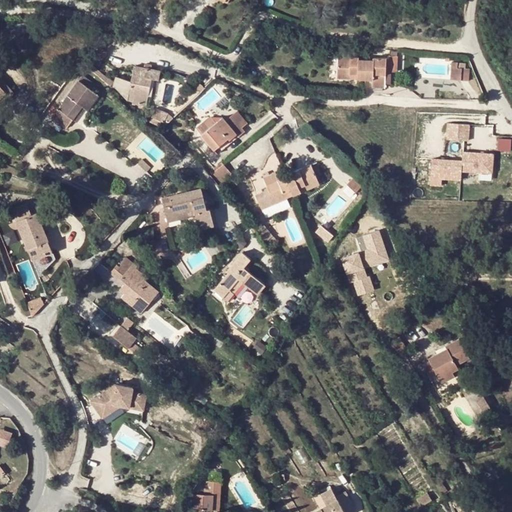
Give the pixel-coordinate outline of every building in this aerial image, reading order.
[(110,43),(94,34),(85,50),(101,58),(110,43)] [(361,80),(361,60),(357,59),(357,57),(338,56),(337,78),(351,79),(351,74),(357,74),(357,79),(361,80)] [(373,60),(365,60),(364,80),(372,80),(371,87),(384,87),(385,58),(373,58),(373,60)] [(151,79),(158,80),(159,71),(150,69),(150,64),(143,63),(143,68),(134,66),(129,93),(135,94),(133,104),(146,106),(148,96),(151,79)] [(449,79),(459,81),(460,69),(450,68),(449,79)] [(82,74),(79,79),(91,88),(94,83),(82,74)] [(0,105),(14,92),(0,77),(0,83),(7,91),(0,97),(0,105)] [(81,105),(86,108),(88,110),(99,94),(91,88),(79,79),(52,117),(66,127),(72,118),(81,105)] [(151,79),(148,96),(155,98),(158,80),(151,79)] [(81,105),(72,118),(77,121),(86,108),(81,105)] [(168,112),(155,107),(152,114),(165,119),(168,112)] [(192,126),(200,136),(211,127),(203,117),(192,126)] [(229,139),(235,134),(222,118),(211,127),(200,136),(212,150),(227,137),(229,139)] [(233,120),(227,125),(235,134),(237,137),(243,132),(233,120)] [(448,123),(448,140),(472,140),(472,123),(448,123)] [(237,137),(235,134),(229,139),(227,137),(212,150),(216,154),(237,137)] [(511,149),(511,138),(500,138),(500,150),(511,149)] [(445,179),(465,180),(465,171),(496,173),(497,152),(465,151),(464,159),(434,158),(432,185),(445,186),(445,179)] [(142,159),(138,162),(147,170),(150,167),(142,159)] [(223,164),(211,174),(221,185),(233,174),(223,164)] [(292,174),(285,178),(290,188),(293,195),(318,183),(309,165),(291,173),(292,174)] [(282,171),(276,174),(275,172),(263,178),(275,204),(286,199),(286,198),(286,197),(284,191),(290,188),(285,178),(282,171)] [(483,182),(494,184),(495,174),(484,172),(483,182)] [(284,191),(286,197),(293,195),(290,188),(284,191)] [(194,209),(196,215),(199,229),(213,225),(209,210),(205,211),(199,189),(170,196),(172,205),(164,207),(168,222),(178,219),(177,214),(194,209)] [(162,198),(164,207),(172,205),(170,196),(162,198)] [(288,203),(286,199),(275,204),(277,208),(288,203)] [(177,214),(178,219),(196,215),(194,209),(177,214)] [(36,212),(16,221),(33,260),(53,252),(36,212)] [(322,225),(317,233),(330,242),(335,235),(322,225)] [(363,252),(343,257),(350,284),(355,283),(358,295),(376,291),(369,267),(392,260),(383,229),(359,236),(363,252)] [(239,279),(243,282),(257,294),(264,285),(246,269),(252,262),(242,253),(228,269),(230,271),(214,290),(228,301),(234,294),(230,290),(239,279)] [(118,267),(115,266),(110,273),(124,284),(120,290),(126,295),(123,299),(140,312),(156,290),(141,279),(142,277),(138,274),(139,273),(134,269),(136,266),(124,257),(119,264),(120,265),(118,267)] [(230,290),(234,294),(243,282),(239,279),(230,290)] [(38,299),(27,303),(32,315),(43,303),(38,299)] [(127,317),(120,324),(126,330),(133,323),(127,317)] [(120,324),(111,333),(132,355),(138,350),(130,342),(134,338),(126,330),(120,324)] [(191,331),(187,336),(197,342),(200,337),(191,331)] [(426,358),(419,362),(428,379),(435,375),(438,379),(450,371),(448,367),(454,364),(452,360),(465,352),(454,334),(440,342),(441,345),(424,355),(426,358)] [(389,345),(396,356),(405,350),(399,339),(389,345)] [(450,371),(438,379),(440,383),(452,375),(450,371)] [(113,384),(95,395),(104,406),(108,403),(118,406),(140,411),(143,396),(128,392),(129,388),(113,384)] [(104,406),(95,395),(87,400),(99,417),(118,406),(108,403),(104,406)] [(477,402),(483,412),(492,406),(487,396),(477,402)] [(0,445),(10,448),(14,431),(0,428),(0,445)] [(437,475),(431,478),(438,489),(444,486),(437,475)] [(220,492),(213,492),(212,495),(204,495),(193,494),(192,511),(202,511),(202,509),(219,510),(220,492)] [(427,493),(417,499),(422,507),(432,501),(427,493)] [(342,511),(336,500),(312,511),(342,511)]
